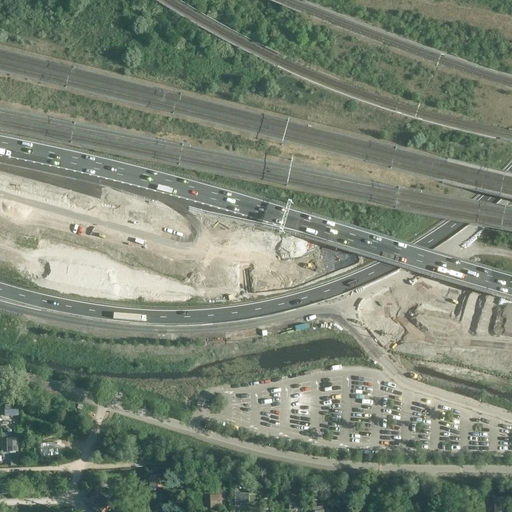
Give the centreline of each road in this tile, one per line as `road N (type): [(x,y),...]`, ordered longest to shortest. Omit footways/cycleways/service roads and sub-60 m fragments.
road 1 (motorway): [(0,291),(151,318),(278,306),(374,273),(511,179)]
road 2 (motorway): [(0,147),(239,204),(511,286)]
road 3 (unclassified): [(511,471),(323,462),(0,371)]
